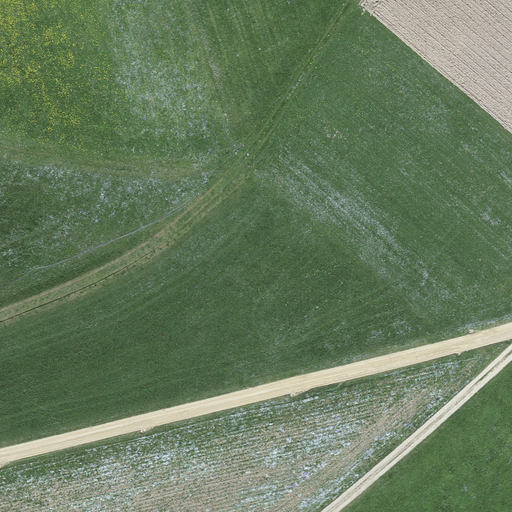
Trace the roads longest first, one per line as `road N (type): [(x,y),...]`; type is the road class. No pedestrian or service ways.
road 1 (track): [(511,331),(0,454)]
road 2 (track): [(330,511),(511,353)]
